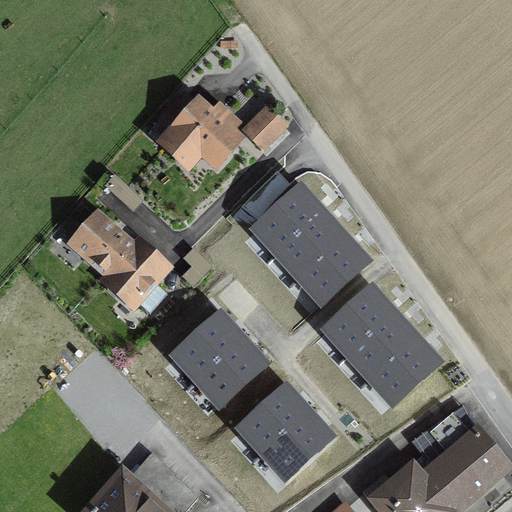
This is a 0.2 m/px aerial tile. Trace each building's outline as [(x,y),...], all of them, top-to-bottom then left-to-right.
[(230,120),(220,111),(214,118),(187,95),(166,118),(178,128),(162,145),(183,163),(196,148),(217,166),(239,141),(224,127),(230,120)] [(263,149),(284,128),(267,111),(246,132),(263,149)] [(301,192),(256,232),(278,256),(323,216),(301,192)] [(300,280),(344,240),(323,216),(278,256),(300,280)] [(74,245),(110,277),(135,250),(98,218),(74,245)] [(344,240),(300,280),(322,304),(366,264),(344,240)] [(137,303),(150,314),(167,295),(154,284),(167,269),(139,245),(135,250),(110,277),(106,283),(133,307),(137,303)] [(212,265),(202,256),(194,249),(185,259),(193,266),(183,278),(193,287),(203,275),(212,265)] [(372,292),(327,333),(349,357),(394,316),(372,292)] [(17,309),(0,328),(0,389),(41,425),(88,372),(17,309)] [(371,381),(416,341),(394,316),(349,357),(371,381)] [(176,358),(198,383),(242,342),(221,318),(176,358)] [(416,341),(371,381),(393,405),(437,365),(416,341)] [(220,407),(264,366),(242,342),(198,383),(220,407)] [(242,431),(264,455),(308,415),(286,391),(242,431)] [(330,439),(308,415),(264,455),(285,479),(330,439)] [(481,433),(473,422),(441,449),(449,457),(427,476),(429,479),(425,483),(413,469),(394,485),(384,474),(362,492),(372,503),(374,501),(383,511),(449,511),(447,510),(451,506),(456,511),(505,470),(477,436),(481,433)] [(186,511),(198,498),(152,455),(127,483),(123,480),(94,511),(186,511)]
